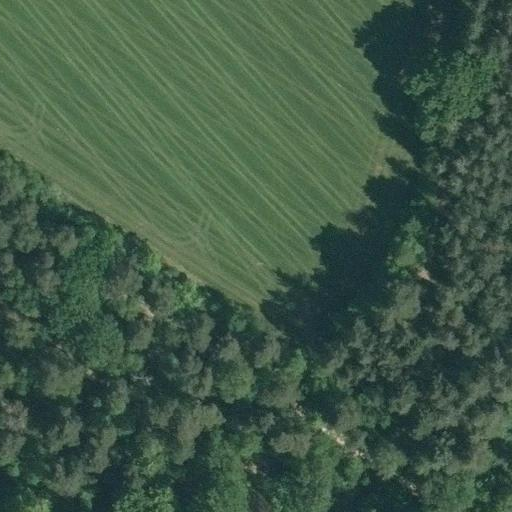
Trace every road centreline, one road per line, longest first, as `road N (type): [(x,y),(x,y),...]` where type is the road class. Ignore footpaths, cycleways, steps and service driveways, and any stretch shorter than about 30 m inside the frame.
road 1 (track): [(456,511),(0,202)]
road 2 (track): [(0,497),(362,449)]
